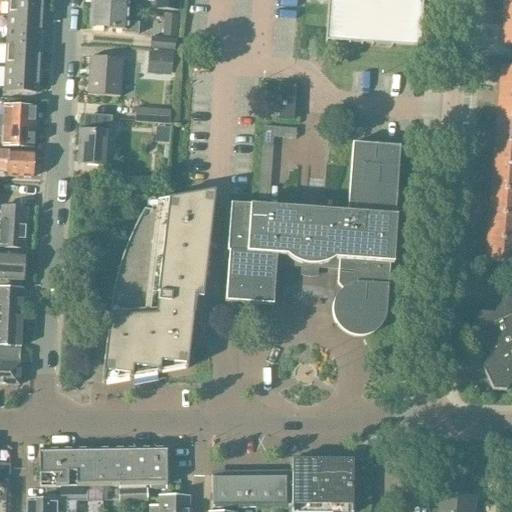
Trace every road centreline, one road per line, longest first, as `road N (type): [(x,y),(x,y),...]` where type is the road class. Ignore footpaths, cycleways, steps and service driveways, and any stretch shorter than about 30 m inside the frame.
road 1 (residential): [(199,424),(227,70),(307,74),(320,104),(459,113)]
road 2 (residential): [(37,425),(67,0)]
road 3 (residential): [(459,113),(437,412)]
road 4 (tertiary): [(199,424),(408,425)]
road 5 (tertiary): [(37,425),(199,424)]
